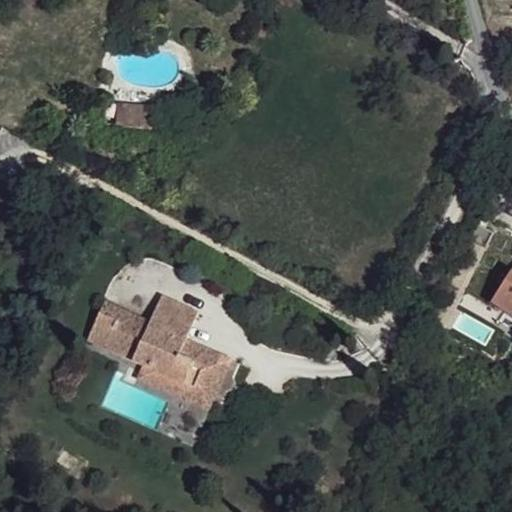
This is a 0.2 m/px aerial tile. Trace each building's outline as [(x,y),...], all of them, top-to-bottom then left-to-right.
[(483,249),(468,241),(441,301),(456,309),(483,249)] [(511,275),(494,304),(511,315),(511,275)] [(198,318),(163,302),(151,328),(106,308),(90,347),(145,373),(165,383),(165,385),(209,405),(220,381),(216,379),(223,363),(186,345),(198,318)] [(232,367),(223,363),(216,379),(220,381),(225,383),(232,367)] [(225,383),(220,381),(209,405),(165,385),(165,383),(145,373),(140,386),(210,419),(214,409),(225,383)]
